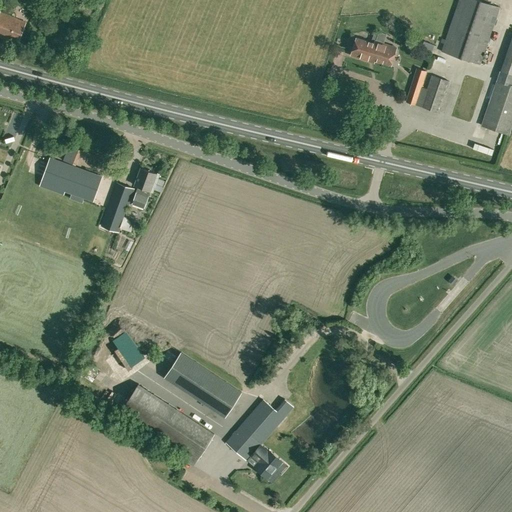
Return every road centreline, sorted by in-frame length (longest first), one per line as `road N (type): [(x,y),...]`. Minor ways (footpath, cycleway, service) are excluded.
road 1 (unclassified): [(511,216),(371,210),(0,90)]
road 2 (primary): [(511,191),(0,65)]
road 3 (unclassified): [(298,511),(511,262)]
